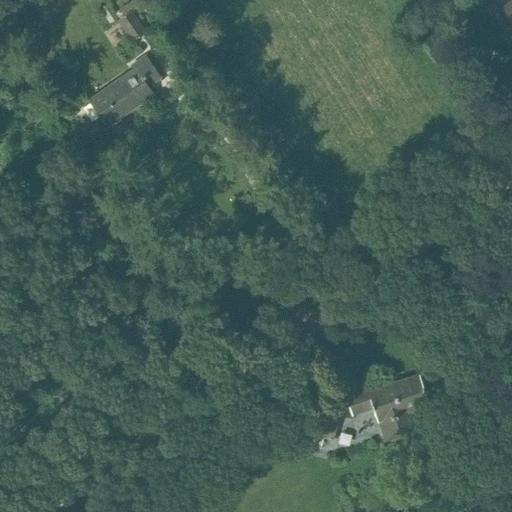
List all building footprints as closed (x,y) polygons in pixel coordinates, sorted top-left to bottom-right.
[(134,0),(132,0),(119,9),(126,19),(120,23),(131,41),(146,31),(137,17),(141,15),(135,7),(138,5),(134,0)] [(509,36),(511,34),(511,2),(495,14),(509,36)] [(109,3),(100,9),(110,23),(119,17),(109,3)] [(199,44),(207,55),(219,47),(212,36),(199,44)] [(140,103),(149,96),(154,93),(148,85),(161,77),(146,56),(132,65),(135,69),(90,100),(108,125),(123,114),(122,113),(139,101),(140,103)] [(419,430),(412,409),(429,404),(420,374),(370,390),(368,386),(346,393),(353,414),(373,408),(384,441),(419,430)] [(334,440),(337,429),(343,410),(321,404),(313,433),(334,440)]
